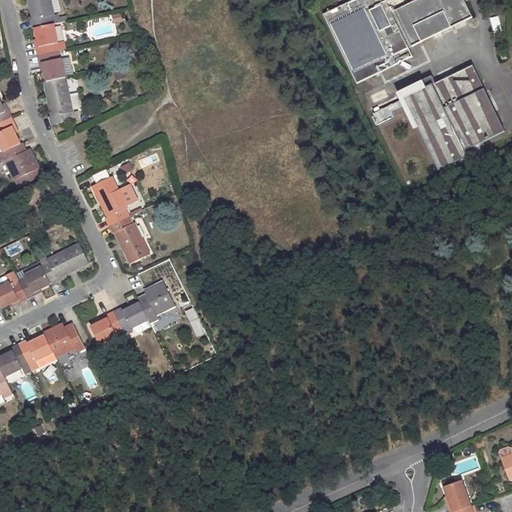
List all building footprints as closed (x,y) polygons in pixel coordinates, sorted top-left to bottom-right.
[(54,23),(53,16),(54,15),(54,13),(50,0),(28,0),(29,3),(32,2),(36,18),(32,19),(33,28),(36,27),(54,23)] [(58,0),(50,0),(54,13),(61,12),(58,0)] [(353,0),(323,14),(358,84),(413,56),(409,48),(472,16),(464,0),(353,0)] [(120,13),(111,16),(113,24),(122,21),(120,13)] [(499,16),(490,18),(492,33),(501,32),(499,16)] [(54,23),(36,27),(38,40),(40,47),(37,47),(38,55),(57,51),(56,43),(59,43),(54,23)] [(57,51),(38,55),(40,63),(43,63),(44,70),(46,81),(66,77),(65,76),(73,74),(69,57),(62,59),(62,58),(59,59),(57,51)] [(430,77),(393,94),(410,131),(415,128),(436,172),(468,156),(466,151),(504,133),(472,66),(434,84),(430,77)] [(73,121),(71,112),(73,112),(66,77),(46,81),(44,82),(48,100),(51,99),(54,116),(51,116),(52,125),(73,121)] [(0,102),(0,123),(11,118),(8,111),(5,113),(2,106),(0,102)] [(0,144),(4,152),(21,144),(15,133),(12,127),(15,125),(11,118),(0,123),(0,144)] [(4,152),(0,153),(0,158),(2,163),(6,161),(19,187),(43,176),(32,152),(26,155),(21,144),(4,152)] [(111,216),(106,218),(110,225),(129,216),(126,209),(128,209),(113,177),(93,186),(101,202),(104,201),(111,216)] [(104,201),(101,202),(108,218),(111,216),(104,201)] [(129,216),(110,225),(114,233),(115,232),(118,231),(126,247),(123,248),(131,264),(150,255),(135,223),(133,224),(129,216)] [(118,231),(115,232),(123,248),(126,247),(118,231)] [(8,256),(22,252),(19,242),(6,246),(8,256)] [(58,279),(56,276),(71,268),(73,271),(90,263),(80,244),(48,260),(49,261),(42,264),(43,267),(51,283),(58,280),(58,279)] [(35,295),(33,292),(40,289),(51,283),(43,267),(25,276),(26,278),(19,281),(28,298),(35,295)] [(71,268),(56,276),(58,279),(73,271),(71,268)] [(11,283),(0,288),(0,304),(2,308),(12,303),(19,300),(20,302),(28,298),(19,281),(12,285),(11,283)] [(150,294),(139,299),(141,303),(149,320),(151,323),(159,319),(157,316),(176,306),(164,281),(148,289),(150,294)] [(122,308),(115,312),(123,329),(130,326),(131,328),(149,320),(141,303),(130,308),(124,311),(122,308)] [(195,308),(186,311),(194,337),(203,335),(195,308)] [(102,322),(91,327),(99,344),(117,335),(116,332),(123,329),(115,312),(108,315),(109,318),(102,322)] [(60,324),(44,332),(46,335),(57,358),(76,348),(78,353),(85,349),(73,325),(63,329),(60,324)] [(26,341),(20,344),(28,362),(35,358),(37,361),(38,360),(41,367),(57,359),(57,358),(46,335),(35,340),(28,343),(26,341)] [(20,344),(12,347),(14,351),(7,354),(0,357),(0,367),(2,370),(5,377),(22,369),(21,365),(28,362),(20,344)] [(35,358),(28,362),(32,371),(40,367),(37,361),(35,358)] [(0,394),(3,393),(6,397),(13,394),(5,377),(2,370),(0,370),(0,394)] [(511,449),(509,448),(501,451),(500,453),(509,478),(511,476),(511,449)] [(450,452),(444,460),(447,463),(454,455),(450,452)] [(458,511),(472,507),(463,482),(454,485),(446,488),(445,488),(449,499),(451,506),(448,507),(449,511),(458,511)]
